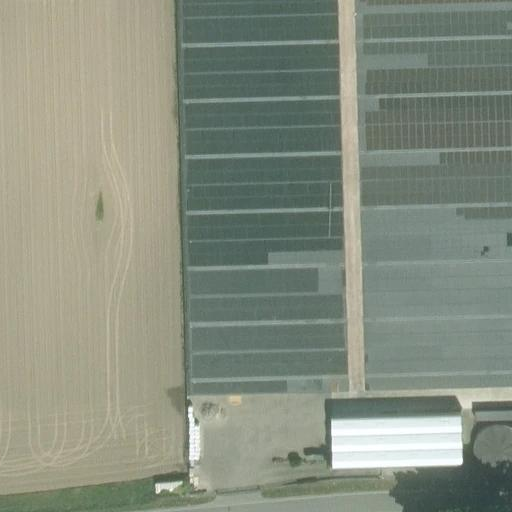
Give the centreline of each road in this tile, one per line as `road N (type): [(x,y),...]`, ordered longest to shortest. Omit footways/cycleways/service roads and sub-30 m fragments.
road 1 (track): [(346,0),(356,397)]
road 2 (tertiary): [(242,511),(511,501)]
road 3 (track): [(356,397),(511,394)]
